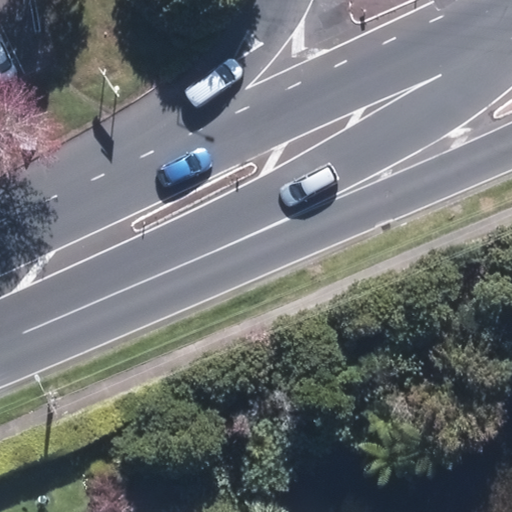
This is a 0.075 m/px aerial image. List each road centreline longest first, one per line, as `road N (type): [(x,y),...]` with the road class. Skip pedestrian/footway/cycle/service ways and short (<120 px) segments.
road 1 (secondary): [(69,202),(511,21)]
road 2 (secondary): [(511,43),(410,124),(125,286)]
road 3 (secondary): [(511,132),(232,251),(125,286)]
road 4 (secondary): [(69,202),(214,87),(262,0)]
road 5 (secondary): [(125,286),(0,330)]
